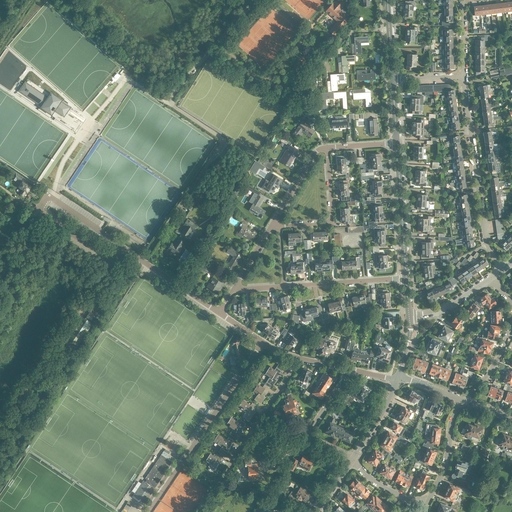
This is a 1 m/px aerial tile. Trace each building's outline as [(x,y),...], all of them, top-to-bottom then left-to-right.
[(335,36),(355,13),(349,9),(347,12),(342,8),(346,3),(344,1),(344,0),(336,0),(337,1),(336,2),(335,1),(333,4),(328,9),(340,20),(338,22),(339,23),(337,26),(336,25),(330,32),(335,36)] [(404,4),(404,10),(413,11),(413,7),(414,7),(415,7),(415,6),(416,5),(416,4),(416,3),(415,2),(414,2),(413,2),(409,1),(409,2),(405,2),(405,4),(404,4)] [(415,11),(404,10),(404,17),(405,17),(405,20),(414,20),(415,17),(412,17),(413,13),(415,13),(415,11)] [(417,36),(418,27),(410,27),(410,29),(406,29),(406,35),(415,36),(417,36)] [(439,37),(453,36),(453,30),(450,30),(450,27),(444,27),(444,30),(445,30),(445,33),(443,34),(439,34),(439,37)] [(356,55),(362,55),(361,42),(369,42),(369,37),(367,37),(367,36),(365,36),(365,37),(354,37),(355,44),(351,44),(352,55),(354,55),(356,55)] [(484,36),(478,36),(478,40),(476,40),(476,47),(484,46),(484,36)] [(354,55),(352,55),(352,56),(342,56),(342,63),(339,63),(339,74),(341,74),(343,74),(343,73),(343,72),(349,72),(348,61),(356,60),(356,55),(354,55)] [(407,60),(407,66),(406,70),(411,70),(411,67),(416,67),(416,61),(407,60)] [(484,65),(476,66),(476,75),(479,74),(479,72),(484,72),(484,65)] [(503,76),(505,75),(506,76),(511,75),(511,72),(511,68),(499,70),(500,73),(499,73),(500,78),(503,77),(503,76)] [(377,76),(376,69),(370,70),(371,73),(367,74),(367,70),(357,71),(357,81),(364,80),(364,81),(369,81),(369,80),(375,80),(375,76),(377,76)] [(341,74),(339,74),(330,75),(330,81),(327,81),(328,92),(328,93),(330,93),(330,92),(332,92),(332,91),(337,91),(337,80),(345,79),(344,73),(343,73),(343,74),(341,74)] [(26,81),(19,91),(43,107),(42,108),(54,115),(57,111),(65,117),(72,107),(64,102),(65,100),(52,91),(49,96),(26,81)] [(295,94),(299,87),(294,83),(289,90),(295,94)] [(371,103),(370,93),(370,89),(368,88),(363,88),(364,90),(362,90),(349,91),(349,96),(353,95),(353,100),(365,100),(366,108),(371,107),(371,106),(372,106),(372,103),(371,103)] [(442,98),(455,96),(455,90),(450,90),(447,91),(447,94),(445,95),(441,96),(442,98)] [(488,98),(488,95),(494,93),(498,92),(497,90),(494,91),(480,93),(481,99),(488,98)] [(333,93),(333,92),(332,92),(330,92),(330,93),(328,93),(319,93),(320,99),(316,100),(317,111),(318,111),(320,111),(326,110),(326,98),(342,97),(343,101),(343,110),(346,110),(345,92),(333,93)] [(444,111),(457,109),(456,103),(449,104),(449,107),(443,109),(444,111)] [(483,112),(490,111),(490,108),(496,106),(499,105),(499,103),(492,104),(489,104),(482,105),(483,112)] [(419,105),(410,105),(410,111),(410,113),(414,114),(414,111),(419,111),(419,105)] [(445,124),(459,122),(458,116),(450,117),(451,121),(448,121),(445,122),(445,124)] [(499,116),(483,118),(484,125),(488,125),(488,128),(495,127),(494,123),(492,124),(492,120),(498,119),(501,118),(501,116),(499,116)] [(343,120),(343,117),(335,117),(335,120),(331,121),(331,128),(348,127),(347,120),(343,120)] [(370,136),(380,135),(379,124),(377,124),(377,119),(369,119),(370,136)] [(424,129),(424,120),(418,119),(417,122),(412,122),(412,128),(424,129)] [(310,137),(315,131),(302,121),(297,128),(298,128),(293,135),(297,137),(302,131),(310,137)] [(459,122),(445,124),(445,126),(449,126),(449,130),(457,130),(457,129),(460,129),(459,122)] [(424,129),(412,128),(412,135),(415,135),(415,138),(423,138),(424,132),(426,133),(426,129),(424,129)] [(492,135),(491,131),(495,131),(496,130),(495,128),(488,129),(488,132),(484,132),(485,139),(498,137),(498,134),(492,135)] [(294,144),(276,133),(273,137),(280,142),(279,144),(282,146),(284,144),(286,145),(287,144),(290,146),(287,149),(280,161),(290,167),(296,156),(297,157),(301,153),(298,151),(292,147),(294,144)] [(447,144),(453,143),(460,142),(459,136),(449,137),(449,142),(446,142),(447,144)] [(485,145),(493,144),(492,141),(499,139),(499,137),(498,137),(485,139),(485,145)] [(487,158),(495,157),(498,157),(497,153),(501,152),(500,150),(486,152),(487,158)] [(422,159),(423,153),(414,152),(413,158),(414,158),(413,161),(418,161),(418,158),(422,159)] [(380,156),(380,153),(372,154),(372,156),(372,157),(371,157),(371,160),(372,160),(372,163),(370,163),(381,162),(381,159),(381,156),(380,156)] [(265,166),(269,161),(263,157),(263,158),(261,156),(260,158),(258,161),(265,166)] [(337,165),(346,164),(345,158),(343,158),(343,156),(337,156),(337,159),(337,160),(336,160),(336,163),(337,163),(337,165)] [(261,164),(256,160),(250,169),(256,173),(261,164)] [(381,169),(381,162),(370,163),(370,169),(373,169),(373,171),(377,170),(377,169),(381,169)] [(496,170),(496,167),(502,165),(502,163),(488,165),(489,171),(492,171),(493,174),(498,173),(498,170),(496,170)] [(346,164),(337,165),(338,171),(342,171),(342,174),(346,174),(346,164)] [(20,181),(23,178),(16,173),(14,176),(12,178),(16,181),(17,179),(20,181)] [(278,187),(282,179),(273,174),(269,180),(270,181),(266,187),(274,191),(276,187),(278,188),(278,187)] [(452,183),(465,181),(464,174),(457,175),(454,176),(455,180),(451,181),(452,183)] [(491,184),(504,183),(504,180),(498,180),(497,178),(499,177),(499,174),(493,175),(493,178),(490,178),(491,184)] [(424,177),(415,176),(415,182),(415,185),(419,185),(420,183),(424,183),(424,177)] [(340,190),(348,190),(348,183),(347,183),(347,180),(340,181),(340,183),(339,184),(340,190)] [(465,181),(452,183),(450,183),(450,185),(451,186),(456,185),(457,189),(459,188),(459,192),(464,192),(464,188),(466,187),(465,181)] [(26,192),(27,189),(29,190),(31,187),(23,182),(19,188),(23,190),(20,194),(22,195),(25,191),(26,192)] [(492,191),(502,190),(501,186),(505,185),(504,183),(491,184),(492,191)] [(261,193),(248,185),(246,189),(248,191),(249,190),(255,193),(252,197),(255,199),(249,210),(258,215),(257,216),(261,218),(261,217),(262,218),(263,217),(263,216),(266,211),(260,208),(258,207),(260,204),(263,198),(260,196),(261,193)] [(382,193),(382,187),(371,188),(371,190),(373,190),(373,194),(374,194),(370,195),(370,197),(367,197),(368,200),(370,200),(376,200),(376,197),(382,197),(382,194),(382,193)] [(348,190),(340,190),(340,196),(341,199),(345,199),(345,196),(349,196),(348,190)] [(454,203),(468,201),(467,194),(464,195),(464,192),(458,193),(458,196),(460,196),(460,199),(454,201),(454,203)] [(494,204),(504,202),(503,199),(506,198),(506,196),(493,197),(494,204)] [(190,210),(196,202),(192,200),(187,208),(190,210)] [(376,203),(376,200),(370,200),(370,203),(374,203),(375,206),(374,206),(374,213),(383,212),(382,206),(382,203),(376,203)] [(459,215),(470,214),(469,207),(461,208),(462,212),(456,214),(456,216),(459,215)] [(225,208),(222,213),(227,217),(230,212),(225,208)] [(508,209),(494,210),(495,217),(503,216),(502,212),(504,212),(508,211),(508,209)] [(369,225),(378,225),(377,222),(383,221),(383,218),(383,212),(374,213),(375,222),(369,222),(369,225)] [(346,223),(346,221),(350,220),(349,217),(353,217),(353,214),(349,214),(341,215),(341,221),(341,223),(342,224),(345,223),(346,223)] [(244,225),(242,229),(240,228),(236,234),(242,237),(243,236),(252,241),(256,233),(255,232),(254,231),(254,232),(247,228),(249,224),(248,224),(250,221),(239,215),(237,218),(244,222),(242,225),(244,225)] [(419,224),(430,225),(431,216),(426,216),(426,218),(419,218),(419,224)] [(193,231),(196,225),(194,223),(194,222),(194,221),(194,220),(193,220),(192,220),(192,219),(191,219),(190,220),(189,221),(187,219),(184,225),(187,227),(186,228),(182,233),(188,236),(192,230),(193,231)] [(471,220),(463,221),(464,225),(458,226),(458,229),(472,227),(471,220)] [(430,234),(430,225),(419,224),(418,230),(425,231),(425,233),(430,234)] [(320,232),(321,240),(328,240),(328,232),(320,232)] [(301,233),(294,233),(295,242),(303,241),(303,238),(301,238),(301,233)] [(460,241),(473,239),(473,233),(465,234),(466,238),(460,240),(460,241)] [(509,241),(506,239),(504,236),(504,235),(498,236),(498,239),(499,239),(502,243),(502,244),(504,246),(503,247),(506,250),(511,246),(508,242),(509,241)] [(386,247),(386,243),(385,237),(377,237),(377,240),(376,240),(376,244),(380,243),(381,247),(386,247)] [(180,248),(184,242),(179,239),(176,243),(175,245),(172,243),(171,243),(170,243),(169,243),(168,246),(168,247),(168,248),(169,248),(168,249),(171,250),(170,251),(170,252),(171,253),(172,254),(173,254),(174,254),(174,253),(175,253),(178,254),(181,249),(180,248)] [(422,248),(431,248),(433,248),(433,240),(428,240),(428,242),(422,242),(422,248)] [(192,245),(188,252),(193,255),(197,249),(192,245)] [(242,255),(229,247),(226,252),(233,256),(227,266),(225,264),(222,270),(224,271),(224,272),(230,275),(242,255)] [(433,257),(433,254),(431,254),(431,248),(422,248),(422,257),(433,257)] [(379,250),(373,250),(373,253),(376,253),(377,262),(379,262),(388,261),(387,255),(379,255),(379,250)] [(479,260),(477,257),(479,254),(476,252),(473,257),(476,259),(477,261),(479,264),(480,264),(483,268),(489,264),(486,260),(485,260),(483,258),(479,260)] [(350,269),(357,269),(357,268),(360,268),(360,266),(362,266),(362,255),(359,255),(359,257),(356,258),(356,261),(349,261),(350,269)] [(471,255),(467,260),(470,262),(472,265),(474,268),(475,267),(478,271),(483,268),(480,264),(479,264),(477,261),(474,264),(471,260),(473,257),(471,255)] [(333,263),(336,263),(335,257),(332,257),(332,261),(330,261),(330,263),(322,263),(323,271),(330,270),(330,268),(333,268),(333,263)] [(335,257),(336,263),(339,263),(339,270),(350,269),(349,261),(339,262),(339,257),(335,257)] [(467,260),(465,258),(461,263),(463,264),(466,269),(468,272),(470,271),(472,275),(478,271),(475,267),(474,268),(472,265),(468,268),(465,263),(467,260)] [(214,270),(219,263),(211,259),(207,266),(214,270)] [(296,262),(297,265),(297,273),(303,273),(304,272),(306,272),(305,261),(296,262)] [(461,263),(459,261),(455,266),(458,267),(461,273),(463,275),(464,275),(467,279),(472,275),(470,271),(468,272),(466,269),(463,271),(459,266),(461,263)] [(424,272),(433,271),(435,271),(434,262),(423,264),(424,272)] [(295,274),(295,273),(297,273),(297,265),(290,265),(290,268),(287,268),(288,274),(292,273),(292,274),(295,274)] [(425,280),(428,280),(428,278),(436,277),(435,271),(433,271),(424,272),(425,280)] [(463,275),(461,273),(458,275),(455,272),(453,273),(457,279),(459,279),(461,283),(467,279),(464,275),(463,275)] [(216,297),(226,281),(214,274),(207,286),(207,287),(206,289),(212,294),(216,297)] [(447,293),(453,290),(451,286),(452,285),(451,283),(456,280),(453,276),(448,278),(451,282),(444,285),(446,288),(445,288),(447,293)] [(446,288),(444,285),(438,287),(440,290),(439,291),(441,295),(447,293),(445,288),(446,288)] [(438,287),(432,290),(434,293),(433,293),(435,298),(441,295),(439,291),(440,290),(438,287)] [(381,299),(390,299),(389,292),(387,292),(387,289),(380,290),(380,293),(381,293),(381,299)] [(434,293),(432,290),(426,293),(428,296),(427,296),(429,301),(435,298),(433,293),(434,293)] [(475,302),(477,304),(480,306),(483,304),(492,298),(490,296),(489,296),(487,293),(479,299),(480,299),(475,302)] [(360,305),(366,303),(364,295),(358,296),(360,305)] [(288,302),(289,302),(288,296),(280,298),(281,304),(288,302)] [(348,307),(350,316),(353,315),(351,307),(358,305),(358,307),(361,306),(360,305),(358,296),(352,298),(349,299),(350,307),(348,307)] [(273,310),(273,304),(269,304),(269,303),(267,303),(267,298),(261,298),(261,306),(261,307),(265,307),(265,306),(269,306),(270,310),(273,310)] [(493,298),(485,303),(489,308),(496,303),(497,302),(496,300),(494,300),(493,298)] [(390,299),(381,299),(382,306),(384,305),(385,308),(390,308),(390,299)] [(350,316),(348,307),(345,308),(344,305),(341,306),(340,301),(334,303),(336,311),(342,309),(343,311),(345,311),(347,317),(350,316)] [(291,311),(290,308),(291,308),(289,302),(288,302),(281,304),(278,305),(280,311),(286,310),(287,312),(291,311)] [(95,319),(103,307),(96,303),(88,315),(95,319)] [(239,314),(245,314),(245,303),(237,304),(237,311),(238,311),(238,312),(239,312),(239,314)] [(325,319),(328,318),(327,313),(336,311),(334,303),(325,305),(327,313),(324,313),(325,319)] [(473,303),(469,308),(475,314),(477,311),(480,313),(483,309),(482,309),(480,307),(480,306),(477,304),(476,305),(473,303)] [(325,319),(324,313),(321,314),(320,310),(317,311),(316,307),(310,309),(312,317),(321,315),(322,320),(325,319)] [(475,314),(469,308),(464,314),(471,319),(475,314)] [(312,317),(310,309),(304,310),(306,319),(312,317)] [(381,312),(375,312),(376,322),(378,322),(378,325),(385,325),(385,328),(392,328),(392,317),(382,318),(381,312)] [(465,319),(458,314),(456,317),(455,317),(454,318),(454,319),(462,325),(464,322),(468,324),(469,322),(471,323),(472,321),(467,317),(465,319)] [(77,345),(92,323),(88,321),(89,319),(86,317),(85,319),(82,317),(77,324),(75,323),(71,330),(72,331),(67,339),(70,341),(69,342),(73,345),(74,343),(77,345)] [(462,325),(454,319),(454,320),(453,320),(452,321),(452,322),(450,324),(458,330),(459,331),(458,332),(461,334),(463,330),(460,328),(462,325)] [(267,324),(262,324),(262,327),(264,329),(263,331),(268,335),(273,328),(267,324)] [(441,327),(440,330),(450,336),(453,331),(444,326),(443,328),(441,327)] [(273,328),(268,335),(275,339),(277,337),(278,337),(280,334),(278,332),(278,331),(279,330),(276,328),(275,329),(273,328)] [(289,332),(287,330),(285,332),(288,334),(284,340),(285,339),(287,341),(286,342),(292,346),(294,347),(296,344),(294,342),(296,339),(293,337),(295,334),(290,330),(289,332)] [(450,336),(440,330),(438,333),(439,334),(438,336),(447,341),(450,336)] [(323,342),(324,337),(320,336),(320,338),(319,338),(316,348),(320,349),(319,352),(320,352),(319,355),(323,356),(324,353),(327,343),(323,342)] [(491,349),(493,343),(487,341),(487,339),(477,337),(476,340),(482,342),(481,343),(482,343),(481,346),(482,346),(490,348),(491,349)] [(235,341),(232,342),(232,345),(235,345),(237,355),(234,356),(231,360),(233,361),(231,364),(233,366),(236,362),(233,361),(234,359),(238,359),(241,361),(244,357),(240,355),(240,352),(241,352),(240,346),(239,346),(238,343),(240,340),(237,338),(235,341)] [(441,342),(432,338),(431,341),(429,340),(428,344),(441,349),(443,345),(442,345),(443,343),(441,342)] [(333,353),(336,342),(328,340),(327,343),(324,353),(328,355),(328,354),(332,355),(333,353)] [(359,361),(361,351),(361,350),(360,350),(358,349),(357,349),(356,350),(353,349),(354,346),(354,342),(350,341),(350,345),(348,350),(352,351),(350,360),(359,361)] [(441,349),(428,344),(426,347),(428,348),(427,351),(436,354),(438,356),(441,349)] [(389,360),(390,358),(389,357),(391,351),(388,350),(389,347),(385,346),(384,349),(380,347),(377,355),(380,356),(379,358),(387,361),(388,361),(389,360)] [(490,348),(482,346),(481,346),(480,348),(479,348),(478,349),(470,346),(469,350),(480,354),(481,352),(489,354),(490,348)] [(361,351),(359,361),(368,363),(369,355),(373,356),(374,350),(370,350),(370,353),(367,352),(366,351),(364,351),(363,351),(362,351),(361,351)] [(427,358),(428,355),(424,353),(423,356),(422,360),(419,369),(421,370),(421,372),(424,373),(424,371),(425,371),(428,362),(425,361),(426,357),(427,358)] [(474,358),(473,358),(473,357),(472,360),(481,363),(482,361),(483,362),(484,358),(483,358),(483,357),(475,355),(474,358)] [(422,360),(416,358),(413,367),(413,369),(416,370),(417,368),(419,369),(422,360)] [(469,362),(468,365),(471,366),(471,367),(479,370),(479,369),(480,369),(481,366),(480,366),(481,363),(472,360),(469,359),(468,361),(469,362)] [(433,363),(433,364),(429,373),(432,374),(431,376),(435,377),(439,366),(435,364),(436,364),(433,363)] [(276,379),(284,368),(278,364),(275,370),(270,367),(265,374),(270,377),(266,382),(273,386),(277,380),(276,379)] [(445,368),(439,366),(435,377),(438,379),(439,377),(441,378),(445,368)] [(460,373),(460,374),(456,373),(452,382),(453,382),(452,383),(455,385),(456,383),(458,384),(464,367),(462,366),(460,372),(461,373),(461,374),(460,373)] [(445,368),(441,378),(442,378),(441,380),(444,381),(445,379),(448,380),(452,369),(446,367),(445,368)] [(470,369),(464,367),(458,384),(461,385),(460,386),(463,387),(464,386),(468,376),(471,378),(473,372),(470,371),(470,369)] [(310,377),(312,372),(303,369),(301,377),(300,377),(299,377),(299,378),(300,379),(304,381),(303,384),(302,384),(301,386),(301,387),(306,389),(310,383),(307,383),(309,377),(310,377)] [(329,377),(325,374),(323,377),(321,376),(320,378),(319,377),(319,376),(318,374),(316,377),(319,379),(321,380),(329,385),(333,379),(334,377),(330,375),(329,377)] [(511,378),(505,376),(504,376),(503,378),(504,379),(504,380),(505,380),(504,382),(511,385),(511,378)] [(321,380),(319,379),(317,382),(319,383),(316,387),(325,392),(329,385),(321,380)] [(263,387),(254,381),(251,386),(255,389),(253,391),(258,394),(254,399),(261,404),(265,397),(264,396),(270,388),(265,385),(263,387)] [(494,397),(497,388),(498,385),(499,383),(494,381),(493,384),(496,385),(495,387),(491,386),(489,391),(487,391),(486,391),(486,393),(486,394),(488,395),(489,397),(490,397),(492,397),(494,397)] [(370,390),(361,385),(360,387),(358,389),(359,389),(357,392),(355,391),(353,395),(354,396),(353,398),(346,393),(344,396),(342,394),(339,398),(350,405),(354,399),(357,401),(361,403),(363,401),(363,400),(365,400),(366,398),(365,397),(367,394),(368,394),(369,393),(369,391),(370,390)] [(325,392),(316,387),(313,392),(313,393),(312,395),(315,397),(316,395),(321,398),(325,392)] [(503,391),(497,388),(494,397),(496,398),(496,399),(498,400),(499,400),(500,399),(503,391)] [(421,396),(420,395),(412,391),(410,395),(407,400),(415,404),(418,400),(419,400),(420,400),(421,397),(421,396)] [(284,405),(281,406),(283,411),(284,410),(286,414),(292,411),(293,414),(296,412),(296,410),(297,409),(295,404),(296,403),(295,400),(293,401),(291,394),(287,396),(288,398),(285,400),(286,404),(284,405)] [(242,407),(241,409),(246,412),(242,417),(249,422),(253,415),(252,414),(258,406),(252,402),(250,405),(243,400),(239,406),(242,407)] [(442,406),(443,405),(438,403),(433,401),(432,405),(430,404),(427,409),(429,410),(429,411),(438,415),(439,414),(441,415),(442,411),(440,410),(442,406)] [(409,418),(412,412),(403,407),(402,407),(401,409),(402,410),(400,413),(409,418)] [(351,419),(353,416),(341,409),(339,412),(351,419)] [(409,418),(400,413),(398,413),(397,415),(398,416),(396,419),(405,424),(409,418)] [(236,421),(231,417),(227,423),(230,425),(229,426),(233,429),(230,434),(237,439),(243,431),(241,430),(246,423),(238,418),(236,421)] [(333,436),(338,425),(335,424),(337,420),(335,419),(335,418),(332,417),(330,422),(326,431),(329,433),(329,434),(333,436)] [(401,436),(404,432),(401,430),(403,427),(394,422),(393,422),(392,424),(392,425),(390,428),(396,431),(395,433),(400,436),(401,436)] [(471,438),(476,424),(474,423),(473,426),(469,424),(468,424),(466,423),(465,428),(467,428),(465,435),(469,436),(468,438),(471,439),(471,438)] [(476,424),(471,438),(478,441),(479,438),(480,438),(482,437),(482,435),(482,434),(481,433),(483,429),(482,429),(483,427),(476,424)] [(338,425),(333,436),(334,437),(335,435),(342,438),(346,429),(338,425)] [(346,429),(342,438),(350,442),(354,433),(355,433),(357,429),(353,427),(351,431),(346,429)] [(425,431),(425,434),(440,436),(441,429),(431,428),(431,432),(425,431)] [(384,438),(394,444),(396,441),(397,441),(398,439),(407,445),(409,441),(407,440),(401,436),(400,436),(399,437),(398,437),(389,431),(384,438)] [(440,436),(425,434),(425,437),(430,438),(429,442),(427,441),(426,444),(432,447),(434,442),(439,443),(440,436)] [(508,443),(510,437),(503,434),(503,435),(502,435),(501,435),(500,436),(500,437),(501,438),(499,446),(506,448),(508,443)] [(221,437),(218,435),(213,441),(222,447),(218,452),(225,456),(230,450),(228,449),(234,441),(229,437),(227,440),(222,436),(221,437)] [(392,447),(394,444),(384,438),(380,445),(390,451),(391,451),(393,448),(392,447)] [(425,454),(435,458),(437,456),(436,454),(437,452),(431,449),(432,447),(426,444),(424,443),(423,446),(427,448),(425,454)] [(482,462),(486,450),(487,449),(481,446),(479,451),(476,460),(482,462)] [(373,450),(370,455),(380,461),(385,453),(382,451),(381,453),(375,449),(374,451),(373,450)] [(165,473),(173,462),(175,458),(164,451),(162,454),(154,466),(145,478),(147,480),(146,481),(145,482),(143,481),(135,493),(132,497),(144,505),(147,501),(155,489),(155,488),(165,473)] [(419,461),(428,465),(428,463),(432,465),(433,462),(434,462),(435,459),(435,458),(425,454),(422,453),(419,461)] [(217,454),(215,457),(210,454),(205,461),(210,464),(208,466),(210,467),(208,469),(209,470),(211,472),(212,472),(214,470),(215,471),(218,467),(216,466),(222,458),(217,454)] [(315,458),(307,454),(307,456),(304,454),(299,463),(298,463),(299,460),(293,458),(288,468),(293,471),(296,465),(302,468),(302,467),(308,470),(315,458)] [(376,467),(378,464),(380,461),(370,455),(368,459),(367,461),(376,467)] [(255,479),(258,478),(257,463),(254,464),(254,466),(252,466),(251,461),(245,461),(245,465),(248,465),(249,479),(252,479),(252,480),(255,480),(255,479)] [(462,461),(460,461),(459,461),(458,464),(457,464),(455,468),(466,471),(468,467),(470,462),(465,461),(465,462),(462,461)] [(390,467),(384,463),(379,473),(381,473),(381,474),(385,476),(390,467)] [(396,470),(390,467),(385,476),(389,479),(389,478),(391,479),(396,470)] [(471,475),(472,473),(468,472),(467,471),(466,471),(455,468),(455,469),(456,469),(454,474),(454,473),(452,474),(452,476),(452,477),(454,478),(456,477),(456,476),(465,479),(465,478),(468,479),(469,475),(471,475)] [(404,472),(400,470),(395,481),(402,484),(406,473),(404,472)] [(427,473),(423,471),(422,472),(421,474),(419,473),(418,475),(420,476),(419,479),(427,482),(429,480),(429,479),(430,477),(430,476),(426,474),(427,473)] [(413,476),(406,473),(402,484),(408,487),(413,476)] [(353,492),(355,491),(361,484),(356,479),(354,481),(354,480),(349,486),(352,488),(350,490),(353,492)] [(427,482),(419,479),(418,481),(416,480),(415,484),(417,485),(416,487),(419,488),(421,489),(422,489),(424,485),(425,486),(427,482)] [(361,484),(355,491),(359,494),(365,487),(361,484)] [(456,487),(450,484),(447,490),(458,496),(459,493),(460,494),(463,489),(456,486),(456,487)] [(294,496),(292,499),(297,502),(299,499),(301,501),(302,500),(305,502),(310,496),(307,494),(309,491),(304,487),(303,489),(301,487),(300,489),(297,487),(295,490),(294,489),(291,494),(294,496)] [(365,499),(369,494),(368,493),(370,492),(365,487),(359,494),(365,499)] [(458,496),(447,490),(444,497),(453,501),(452,504),(457,507),(458,505),(459,506),(460,503),(456,501),(456,500),(457,499),(458,498),(458,497),(458,496)] [(354,501),(347,494),(342,501),(350,508),(355,503),(354,502),(355,501),(354,501)] [(366,502),(364,505),(365,506),(367,508),(368,507),(371,509),(379,499),(376,497),(375,498),(373,497),(367,503),(366,502)] [(374,511),(376,511),(384,503),(379,499),(371,509),(374,511)] [(384,503),(376,511),(388,511),(387,510),(389,508),(384,503)]
